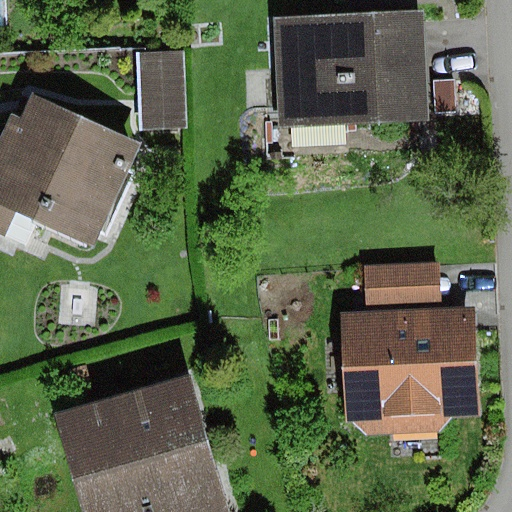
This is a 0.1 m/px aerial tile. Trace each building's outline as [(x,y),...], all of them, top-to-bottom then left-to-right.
[(418,12),(271,18),(275,126),(422,120),(418,12)] [(182,52),(137,54),(140,132),(185,130),(182,52)] [(0,157),(0,241),(10,246),(23,219),(101,255),(149,153),(29,96),(0,157)] [(438,265),(362,267),(363,306),(439,304),(438,265)] [(469,309),(335,315),(340,423),(350,423),(363,437),(438,432),(448,418),(474,417),(469,309)] [(224,511),(180,367),(44,408),(75,511),(224,511)]
